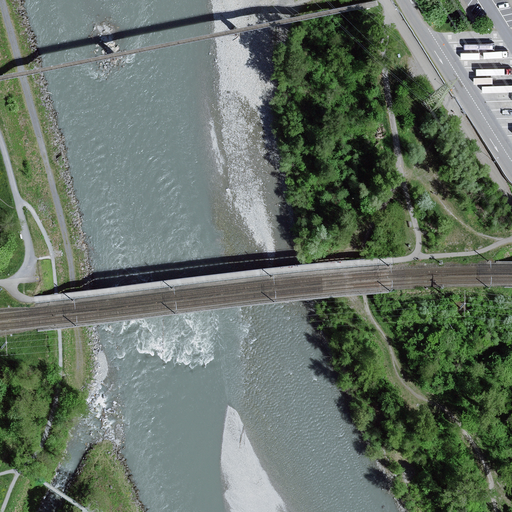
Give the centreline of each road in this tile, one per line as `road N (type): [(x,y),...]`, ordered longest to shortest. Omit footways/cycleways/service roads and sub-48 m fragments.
road 1 (track): [(9,281),(22,299),(34,300),(416,257)]
road 2 (track): [(76,376),(60,217),(3,0)]
road 3 (track): [(405,184),(383,45),(395,19)]
road 4 (track): [(427,69),(511,212)]
road 5 (track): [(0,140),(31,259),(9,281)]
